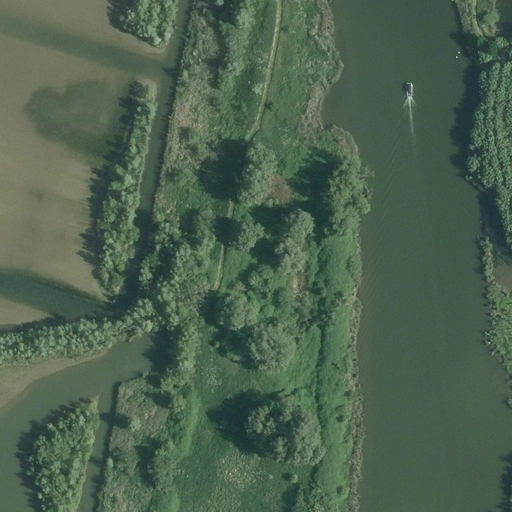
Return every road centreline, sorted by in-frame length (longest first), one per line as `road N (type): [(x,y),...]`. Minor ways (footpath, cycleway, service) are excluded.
road 1 (track): [(218,295),(277,22)]
road 2 (track): [(175,511),(218,295)]
